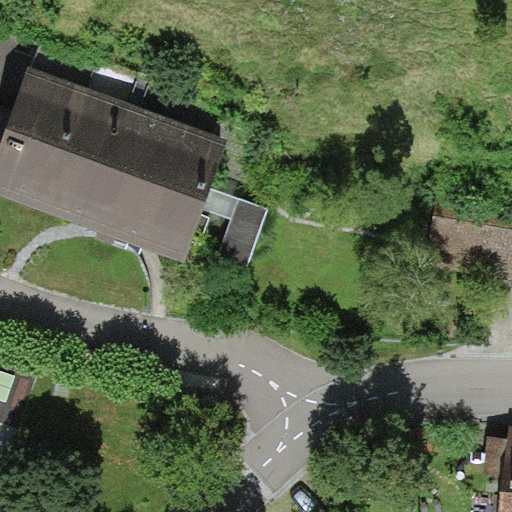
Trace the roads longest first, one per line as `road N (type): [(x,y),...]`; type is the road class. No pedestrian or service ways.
road 1 (residential): [(310,424),(268,378),(217,351),(0,297)]
road 2 (residential): [(511,385),(369,397),(310,424)]
road 3 (residential): [(310,424),(210,511)]
